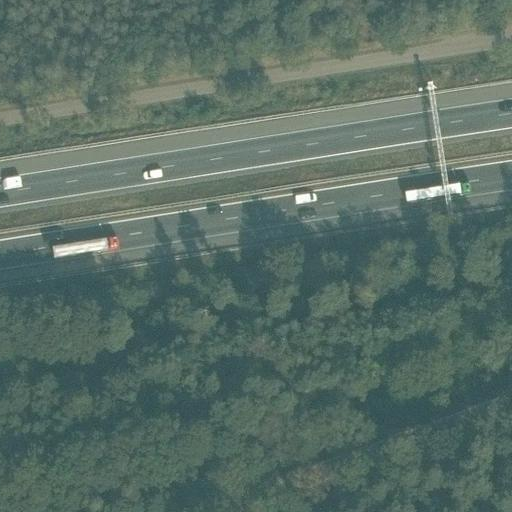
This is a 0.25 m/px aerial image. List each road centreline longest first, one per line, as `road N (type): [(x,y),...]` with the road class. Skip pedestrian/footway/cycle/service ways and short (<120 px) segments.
road 1 (unclassified): [(0,121),(511,39)]
road 2 (motorway): [(0,255),(511,175)]
road 3 (motorway): [(511,113),(0,192)]
road 4 (unclassified): [(199,511),(511,393)]
